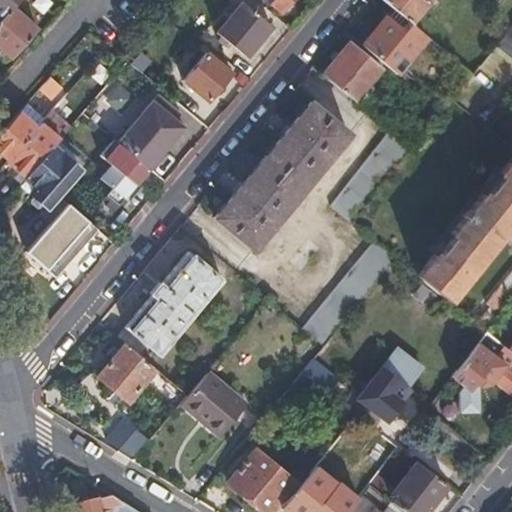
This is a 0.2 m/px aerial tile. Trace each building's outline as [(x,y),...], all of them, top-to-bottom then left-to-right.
[(0,0),(0,50),(8,57),(35,27),(15,9),(23,0),(0,0)] [(50,0),(34,0),(31,6),(44,15),(53,1),(50,0)] [(268,0),(279,10),(287,0),(268,0)] [(381,0),(407,21),(425,0),(381,0)] [(216,31),(244,55),(269,24),(241,1),(216,31)] [(360,44),(392,72),(421,38),(411,29),(407,34),(384,15),(360,44)] [(511,22),(493,45),(511,60),(511,22)] [(438,47),(470,74),(477,66),(444,39),(438,47)] [(351,101),(379,67),(347,41),(319,74),(351,101)] [(131,60),(142,69),(150,59),(139,50),(131,60)] [(181,78),(206,100),(230,72),(204,51),(181,78)] [(39,86),(51,96),(60,86),(48,76),(39,86)] [(423,98),(439,113),(448,102),(432,88),(423,98)] [(115,141),(147,168),(183,125),(151,98),(115,141)] [(208,127),(217,117),(197,100),(193,99),(185,109),(208,127)] [(262,156),(300,188),(347,132),(307,101),(262,156)] [(0,153),(7,159),(36,126),(18,110),(0,131),(0,153)] [(25,177),(52,145),(59,138),(40,121),(36,126),(7,159),(6,160),(25,177)] [(406,149),(407,149),(416,139),(406,131),(397,141),(406,149)] [(348,222),(406,149),(397,141),(387,132),(327,205),(338,214),(348,222)] [(20,183),(46,206),(78,168),(52,145),(25,177),(20,183)] [(413,274),(444,298),(511,215),(511,152),(496,172),(500,176),(493,184),(489,181),(437,245),(440,248),(434,256),(430,253),(413,274)] [(211,217),(250,248),(300,188),(262,156),(211,217)] [(81,278),(111,241),(65,204),(21,258),(58,288),(72,271),(81,278)] [(298,327),(320,345),(392,257),(371,239),(298,327)] [(116,336),(136,353),(143,345),(154,355),(218,279),(184,252),(158,285),(156,283),(147,294),(149,296),(116,336)] [(484,301),(497,312),(508,297),(511,292),(511,271),(510,270),(484,301)] [(476,324),(482,330),(492,318),(485,312),(476,324)] [(94,375),(125,399),(151,367),(121,342),(94,375)] [(511,353),(507,349),(501,345),(493,356),(474,342),(448,375),(466,389),(472,381),(477,384),(487,383),(491,378),(510,394),(511,392),(511,353)] [(381,417),(386,415),(395,403),(395,397),(394,396),(417,367),(392,347),(355,397),(381,417)] [(298,371),(308,379),(325,392),(335,379),(309,359),(298,371)] [(178,403),(216,435),(244,403),(205,371),(178,403)] [(289,383),(298,390),(308,379),(298,371),(289,383)] [(114,451),(129,460),(147,439),(133,428),(114,451)] [(360,458),(375,470),(394,445),(379,434),(360,458)] [(225,481),(262,511),(272,511),(280,504),(285,498),(297,483),(252,447),(225,481)] [(390,501),(404,511),(417,511),(422,506),(425,508),(444,483),(414,460),(389,493),(393,496),(390,501)] [(74,504),(76,511),(136,511),(109,495),(74,504)] [(285,498),(280,504),(286,509),(291,503),(285,498)]
